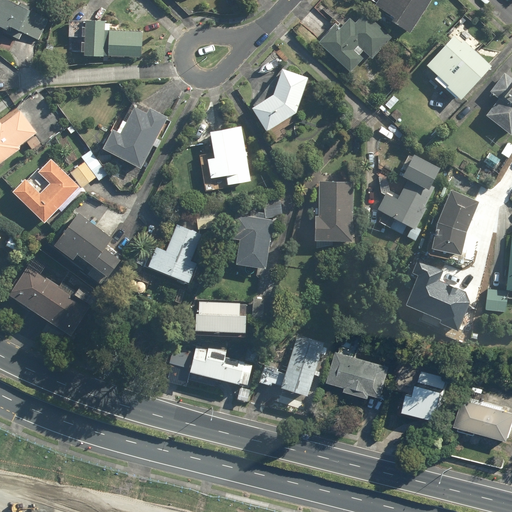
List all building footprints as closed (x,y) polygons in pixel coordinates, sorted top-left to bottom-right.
[(50,18),(12,0),(0,0),(0,24),(5,27),(4,29),(21,38),(37,45),(50,18)] [(432,0),(380,0),(379,3),(399,16),(395,23),(412,33),(432,0)] [(336,24),(321,38),(352,71),(364,59),(359,54),(365,48),(372,55),(392,37),(369,13),(358,24),(353,19),(345,26),(347,27),(343,31),(336,24)] [(86,35),(85,53),(143,55),(144,31),(111,29),(112,22),(71,20),(70,34),(86,35)] [(459,33),(429,63),(463,98),(493,68),(459,33)] [(309,76),(284,67),(274,94),(255,106),(268,128),(297,111),(309,76)] [(511,131),(511,77),(505,73),(493,90),(503,98),(490,116),(511,131)] [(105,147),(143,166),(154,145),(158,147),(163,139),(158,137),(169,116),(152,107),(149,113),(135,106),(128,121),(124,119),(119,130),(115,128),(105,147)] [(36,134),(38,132),(21,110),(3,123),(0,118),(0,164),(23,148),(21,145),(27,141),(36,134)] [(202,155),(209,191),(235,186),(234,183),(253,179),(242,125),(212,131),(216,153),(202,155)] [(36,134),(27,141),(33,149),(42,143),(36,134)] [(82,187),(97,176),(101,180),(110,174),(91,149),(82,156),(86,161),(71,172),(82,187)] [(491,152),(484,161),(493,168),(499,159),(491,152)] [(412,237),(435,186),(443,165),(415,153),(405,177),(408,178),(398,199),(387,194),(380,210),(383,211),(379,222),(412,237)] [(16,190),(46,220),(60,206),(63,210),(83,189),(52,159),(39,172),(51,183),(42,193),(27,179),(16,190)] [(357,182),(322,180),(318,238),(354,240),(357,182)] [(479,202),(453,189),(440,221),(435,244),(463,253),(469,229),(479,202)] [(282,200),(264,203),(267,217),(285,213),(282,200)] [(80,253),(110,276),(124,258),(108,246),(115,237),(80,211),(55,244),(75,259),(80,253)] [(265,213),(249,211),(248,215),(236,213),(233,237),(240,238),(237,264),(268,268),(275,219),(265,218),(265,213)] [(157,246),(150,264),(191,280),(199,262),(193,260),(204,232),(179,222),(168,250),(157,246)] [(511,297),(511,234),(511,235),(507,290),(487,289),(485,309),(507,310),(508,297),(511,297)] [(29,246),(12,235),(7,244),(24,254),(29,246)] [(485,251),(466,249),(464,270),(483,272),(485,251)] [(73,332),(90,305),(41,274),(48,263),(34,254),(9,291),(73,332)] [(419,272),(408,299),(442,314),(441,317),(460,325),(472,294),(437,280),(442,268),(418,258),(413,270),(419,272)] [(265,316),(265,298),(253,298),(253,316),(265,316)] [(198,312),(197,329),(248,331),(248,314),(241,314),(241,302),(202,300),(201,312),(198,312)] [(326,343),(299,334),(283,386),(309,394),(326,343)] [(196,349),(191,369),(251,384),(256,364),(196,349)] [(393,366),(341,349),(331,380),(350,386),(348,390),(374,399),(377,391),(384,394),(393,366)] [(440,419),(447,390),(421,383),(419,393),(413,392),(409,411),(440,419)] [(252,389),(241,385),(237,398),(248,401),(252,389)] [(509,438),(511,428),(511,411),(464,397),(457,423),(509,438)] [(30,511),(41,481),(13,471),(0,507),(0,511),(30,511)]
